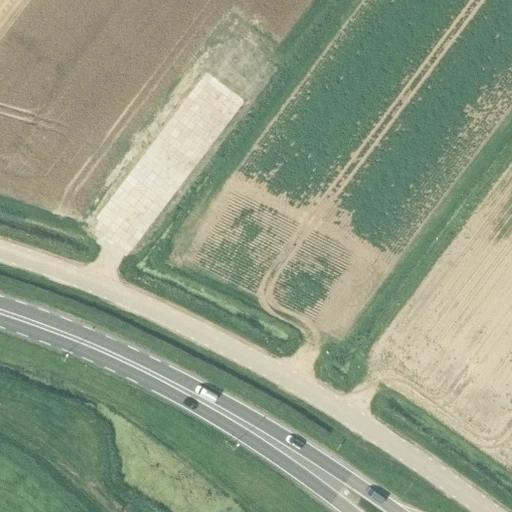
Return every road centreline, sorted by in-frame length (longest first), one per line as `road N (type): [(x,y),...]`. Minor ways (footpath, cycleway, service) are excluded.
road 1 (unclassified): [(485,511),(245,358),(121,297),(0,253)]
road 2 (primary): [(303,463),(173,386),(0,314)]
